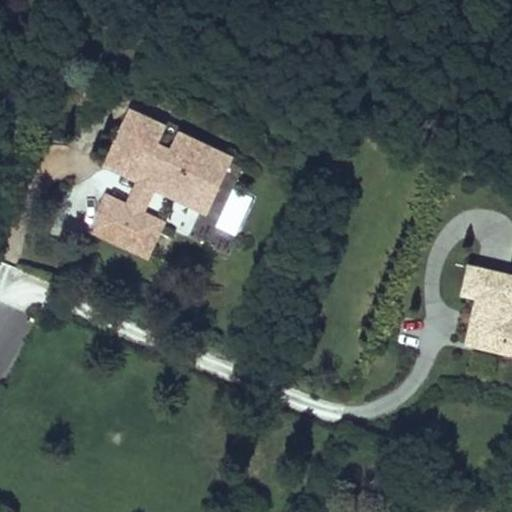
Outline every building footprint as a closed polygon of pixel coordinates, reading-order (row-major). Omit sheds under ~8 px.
[(218,154),(135,119),(114,170),(197,204),(218,154)] [(231,159),(218,154),(197,204),(210,209),(231,159)] [(124,244),(136,214),(114,205),(101,235),(124,244)] [(167,227),(136,214),(124,244),(155,257),(167,227)] [(511,282),(509,282),(510,275),(472,266),(471,273),(468,272),(462,299),(477,303),(473,321),(480,322),(478,331),(471,329),(466,349),(511,359),(511,282)]
